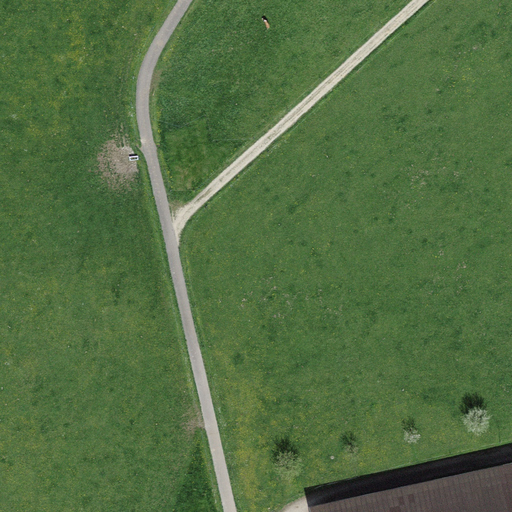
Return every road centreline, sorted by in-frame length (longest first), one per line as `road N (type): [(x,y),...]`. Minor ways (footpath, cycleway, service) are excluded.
road 1 (track): [(229,511),(143,122),(147,67),(183,0)]
road 2 (track): [(168,235),(422,0)]
